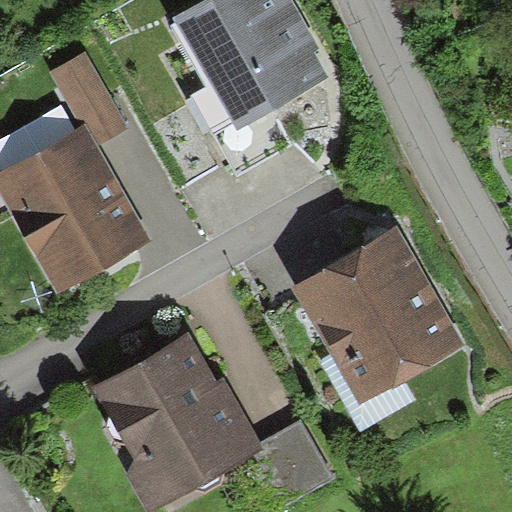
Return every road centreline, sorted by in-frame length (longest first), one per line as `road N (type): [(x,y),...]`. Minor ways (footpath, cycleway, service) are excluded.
road 1 (residential): [(0,398),(293,215)]
road 2 (residential): [(359,0),(511,297)]
